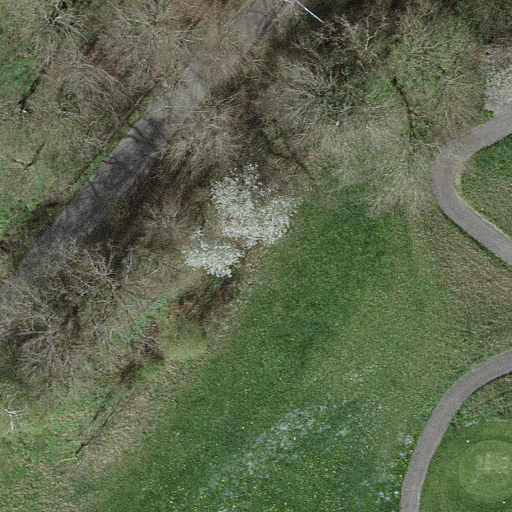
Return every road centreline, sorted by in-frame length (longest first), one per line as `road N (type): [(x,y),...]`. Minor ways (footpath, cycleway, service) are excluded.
road 1 (unclassified): [(0,333),(292,0)]
road 2 (track): [(511,260),(463,221),(442,172),(469,141),(511,128)]
road 3 (track): [(406,511),(404,495),(448,402),(511,370)]
